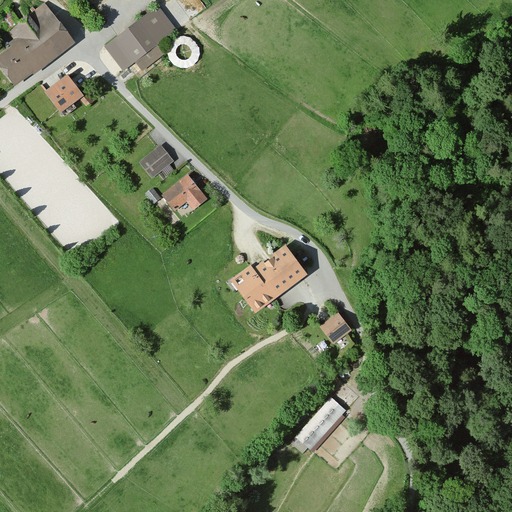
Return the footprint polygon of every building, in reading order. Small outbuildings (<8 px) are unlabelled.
[(38,8),(31,0),(27,0),(13,13),(21,22),(38,8)] [(175,32),(158,8),(105,48),(124,73),(135,64),(140,71),(162,54),(156,46),(175,32)] [(71,44),(53,21),(41,31),(31,18),(13,31),(23,44),(0,61),(0,66),(15,86),(71,44)] [(84,99),(70,80),(47,97),(61,116),(84,99)] [(172,162),(160,147),(139,164),(151,179),(172,162)] [(206,200),(187,176),(162,196),(174,212),(187,202),(193,210),(206,200)] [(160,199),(152,189),(146,195),(154,204),(160,199)] [(307,280),(286,248),(254,271),(251,267),(230,282),(256,317),(307,280)] [(351,334),(336,314),(318,327),(333,348),(351,334)] [(309,446),(314,450),(349,408),(331,393),(291,441),(304,452),(309,446)]
